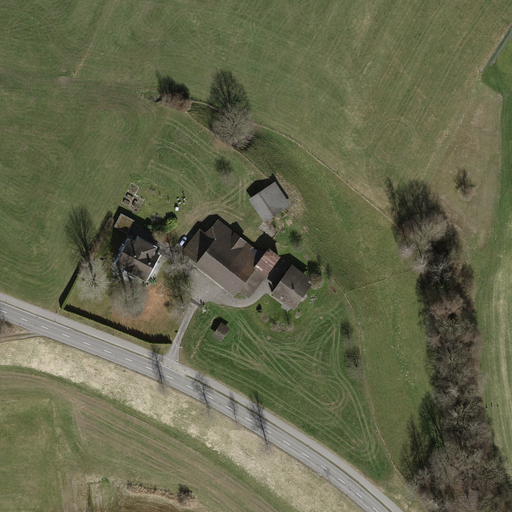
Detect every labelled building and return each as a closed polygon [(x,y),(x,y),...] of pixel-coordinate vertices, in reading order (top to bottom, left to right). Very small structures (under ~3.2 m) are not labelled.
[(289,206),(274,182),(247,200),(262,224),(289,206)] [(129,231),(134,217),(120,212),(115,226),(129,231)] [(259,255),(217,220),(206,234),(201,229),(181,252),(234,296),(238,292),(247,300),(281,260),(265,247),(259,255)] [(159,252),(128,238),(114,267),(146,281),(159,252)] [(311,281),(290,267),(272,293),(294,308),(311,281)] [(229,331),(221,325),(212,337),(221,343),(229,331)]
